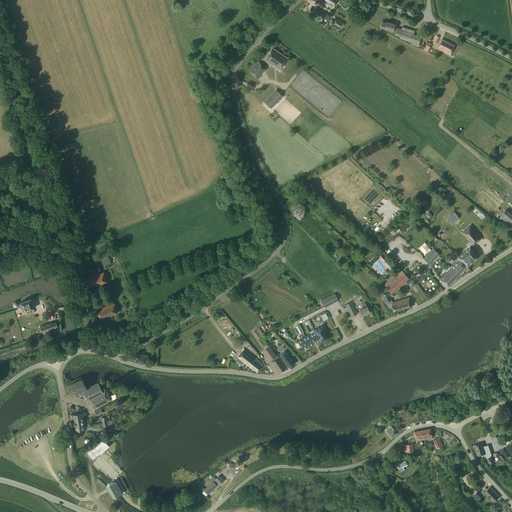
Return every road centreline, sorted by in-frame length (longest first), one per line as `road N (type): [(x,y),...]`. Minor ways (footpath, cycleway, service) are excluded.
road 1 (unclassified): [(108,355),(174,327),(285,240),(284,207),(238,114),(232,79),(299,0)]
road 2 (tertiary): [(108,355),(152,369),(274,376),(435,298),(511,250)]
road 3 (unclassified): [(209,511),(268,468),(336,469),(375,457),(410,429),(453,431)]
road 4 (unclassified): [(103,511),(72,471),(58,374)]
